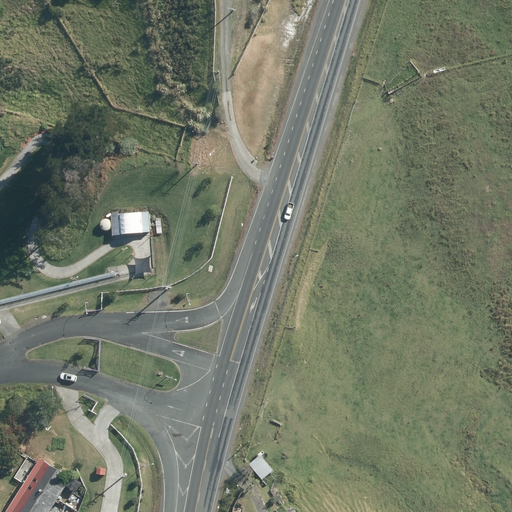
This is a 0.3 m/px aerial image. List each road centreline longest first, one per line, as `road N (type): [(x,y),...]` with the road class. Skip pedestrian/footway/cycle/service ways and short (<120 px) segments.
road 1 (secondary): [(262,277),(347,0)]
road 2 (secondary): [(197,511),(262,277)]
road 3 (track): [(286,197),(256,169),(233,120),(226,64),(233,0)]
road 4 (secondary): [(118,330),(218,309),(262,277)]
road 5 (secondary): [(165,511),(169,464),(138,395)]
